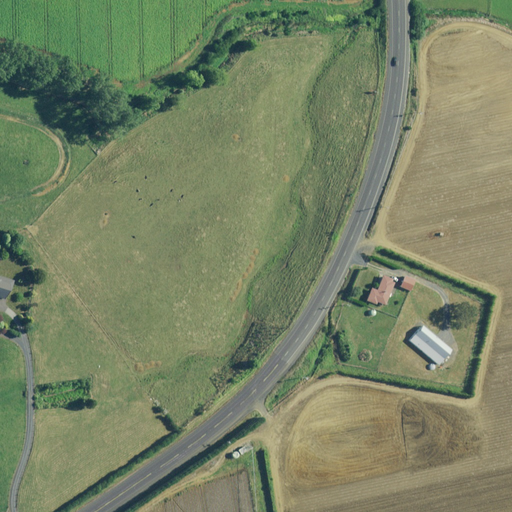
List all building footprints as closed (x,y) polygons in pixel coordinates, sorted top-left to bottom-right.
[(393,280),(381,275),(375,290),(369,288),(364,301),(374,305),(375,302),(383,305),(393,280)] [(7,290),(9,291),(10,291),(13,280),(0,276),(0,298),(4,300),(7,290)] [(413,280),(403,276),(399,287),(408,291),(413,280)] [(450,350),(421,326),(409,341),(437,365),(450,350)] [(246,451),(243,446),(237,450),(240,455),(246,451)]
